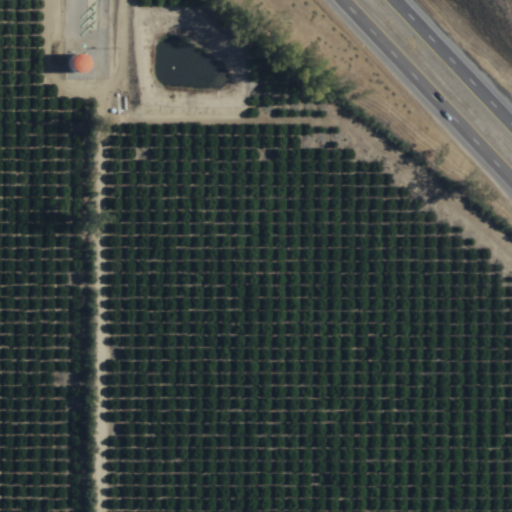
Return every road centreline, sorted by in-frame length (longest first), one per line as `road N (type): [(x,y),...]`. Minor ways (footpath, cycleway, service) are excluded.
road 1 (track): [(73,511),(76,117),(0,57)]
road 2 (motorway): [(334,0),(511,189)]
road 3 (motorway): [(511,117),(401,0)]
